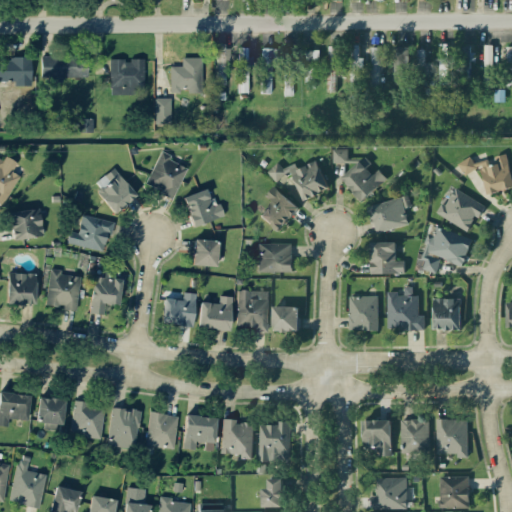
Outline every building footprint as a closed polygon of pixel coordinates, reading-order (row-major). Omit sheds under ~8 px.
[(439,83),(449,83),(450,44),(439,43),(439,83)] [(360,67),(363,67),(364,57),(359,57),(359,44),(351,44),(350,82),(359,82),(360,67)] [(484,87),(493,87),(492,44),(484,44),(484,87)] [(217,45),(216,83),(226,84),(227,45),(217,45)] [(247,92),(248,47),(239,46),(239,92),(247,92)] [(327,91),(336,91),(337,76),(346,76),(346,46),(328,46),(327,91)] [(372,46),(371,85),(379,86),(380,72),(386,72),(387,47),(372,46)] [(409,46),(393,46),(394,84),(401,84),(401,90),(410,90),(409,46)] [(458,80),(470,80),(469,46),(457,46),(458,80)] [(263,47),(261,92),(273,93),(274,47),(263,47)] [(286,48),(285,94),(294,94),(295,48),(286,48)] [(432,62),(424,62),(424,48),(416,49),(418,84),(433,84),(432,62)] [(320,60),(320,49),(305,49),(306,87),(314,87),(314,61),(320,60)] [(41,55),(41,80),(62,80),(62,76),(87,76),(87,56),(41,55)] [(202,90),(201,56),(181,56),(181,65),(170,65),(170,91),(202,90)] [(0,80),(14,80),(14,85),(30,85),(30,58),(0,57),(0,80)] [(110,94),(135,94),(135,87),(144,87),(143,58),(109,59),(110,94)] [(154,122),(170,122),(171,97),(154,97),(154,122)] [(76,132),(92,131),(91,117),(76,118),(76,132)] [(347,148),(333,149),(333,162),(348,161),(347,148)] [(172,198),(187,167),(168,158),(170,154),(161,149),(146,183),(161,190),(160,193),(172,198)] [(511,187),(511,174),(507,154),(473,163),(472,157),(459,161),(462,173),(481,168),(488,193),(511,187)] [(379,169),(373,174),(366,167),(372,162),(365,155),(341,178),(363,201),(387,178),(379,169)] [(303,200),(329,189),(316,160),(297,168),(295,163),(282,168),(280,164),(268,169),(273,182),(292,174),(303,200)] [(0,200),(3,202),(20,173),(0,161),(0,200)] [(93,183),(115,211),(136,195),(113,167),(93,183)] [(259,214),(278,231),(298,207),(274,186),(265,195),(271,201),(259,214)] [(223,215),(216,196),(209,199),(205,187),(181,196),(192,226),(223,215)] [(485,205),(455,188),(445,205),(441,203),(436,212),(467,230),(476,216),(478,217),(485,205)] [(408,225),(404,208),(410,206),(408,196),(368,204),(374,232),(408,225)] [(42,235),(40,208),(8,211),(11,239),(42,235)] [(67,242),(103,249),(106,234),(111,235),(114,220),(81,214),(78,232),(69,230),(67,242)] [(473,238),(432,223),(420,258),(425,260),(422,268),(435,273),(441,257),(463,266),(473,238)] [(217,265),(217,239),(193,239),(192,264),(217,265)] [(396,242),(371,241),(370,273),(404,274),(404,260),(395,260),(396,242)] [(291,272),(291,243),(258,242),(258,271),(291,272)] [(46,306),(77,308),(80,275),(60,274),(60,268),(48,268),(46,306)] [(35,272),(7,272),(6,302),(35,303),(35,272)] [(120,277),(91,276),(89,312),(103,313),(104,303),(119,304),(120,277)] [(387,293),(388,327),(405,327),(405,330),(424,329),(424,314),(418,315),(418,295),(412,295),(412,286),(404,287),(404,292),(387,293)] [(237,289),(236,326),(252,326),(252,331),(267,331),(268,290),(237,289)] [(192,326),(196,293),(183,291),(182,299),(164,297),(160,322),(192,326)] [(198,301),(198,328),(230,328),(231,295),(219,295),(218,302),(198,301)] [(378,296),(350,295),(349,329),(377,330),(378,296)] [(461,329),(461,298),(434,298),(434,329),(461,329)] [(272,330),(298,331),(299,306),(273,305),(272,330)] [(0,424),(7,425),(8,417),(27,419),(29,394),(0,391),(0,424)] [(39,427),(63,427),(64,397),(39,397),(39,427)] [(104,408),(86,406),(87,401),(73,399),(70,435),(101,438),(104,408)] [(139,409),(111,407),(107,444),(136,447),(139,409)] [(177,414),(149,411),(146,445),(173,448),(177,414)] [(194,448),(195,440),(204,441),(204,449),(214,450),(215,416),(184,414),(183,448),(194,448)] [(221,454),(251,455),(252,422),(235,421),(235,418),(222,418),(221,454)] [(456,457),(467,457),(467,418),(436,419),(436,453),(456,453),(456,457)] [(362,420),(363,446),(379,446),(380,455),(391,455),(390,419),(362,420)] [(428,419),(400,419),(401,452),(429,452),(428,419)] [(258,461),(289,462),(290,421),(277,421),(277,424),(259,424),(258,461)] [(39,506),(45,473),(27,470),(29,456),(18,454),(9,501),(39,506)] [(0,500),(4,501),(8,463),(0,462),(0,500)] [(440,475),(439,507),(468,508),(469,476),(440,475)] [(406,477),(376,477),(376,495),(371,495),(372,509),(406,508),(406,477)] [(261,488),(262,507),(282,506),(282,478),(267,478),(268,488),(261,488)] [(74,511),(80,491),(55,484),(49,509),(60,511),(74,511)] [(145,488),(126,486),(125,498),(143,500),(145,488)] [(87,511),(112,511),(115,498),(90,495),(87,511)] [(188,511),(189,501),(170,500),(170,496),(158,495),(157,511),(188,511)] [(123,511),(148,511),(149,504),(124,501),(123,511)]
